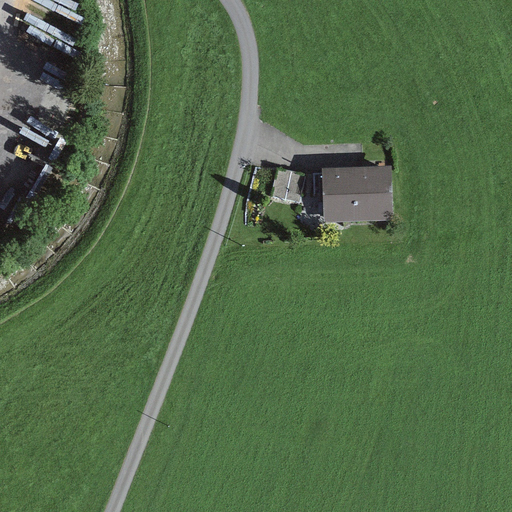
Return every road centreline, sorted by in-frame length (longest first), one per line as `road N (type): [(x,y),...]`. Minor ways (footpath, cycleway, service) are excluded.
road 1 (unclassified): [(229,0),(251,58),(243,138),(193,301),(112,511)]
road 2 (unknown): [(0,323),(85,258),(127,187),(150,92),(148,0)]
